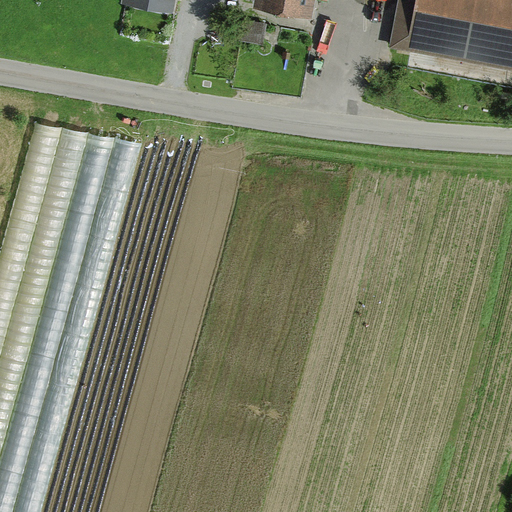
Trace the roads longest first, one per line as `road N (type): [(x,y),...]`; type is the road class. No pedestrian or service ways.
road 1 (unclassified): [(0,73),(236,115),(511,142)]
road 2 (unknown): [(340,127),(363,0)]
